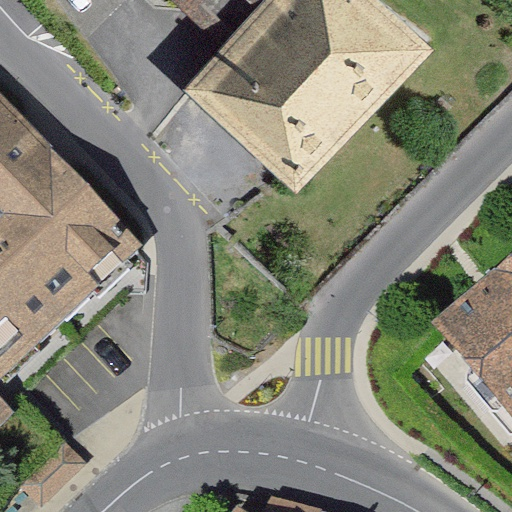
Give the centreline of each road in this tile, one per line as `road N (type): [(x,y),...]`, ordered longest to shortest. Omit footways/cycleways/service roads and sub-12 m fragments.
road 1 (residential): [(177,453),(186,251),(0,34)]
road 2 (residential): [(307,461),(330,354),(363,297),(511,148)]
road 3 (unclassified): [(177,453),(220,448),(307,461)]
road 4 (unclassified): [(307,461),(417,511)]
